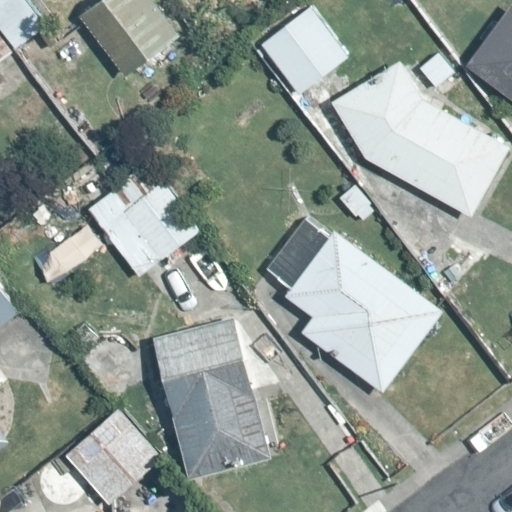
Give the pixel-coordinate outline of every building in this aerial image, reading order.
[(0,0),(0,20),(19,46),(49,24),(30,0),(0,0)] [(184,33),(159,0),(103,0),(84,15),(128,74),(184,33)] [(379,31),(355,0),(306,0),(260,35),(302,90),(379,31)] [(511,8),(471,61),(511,92),(511,8)] [(0,60),(19,46),(0,20),(0,60)] [(511,143),(429,99),(399,52),(330,96),(365,152),(477,211),(511,144),(511,143)] [(202,228),(164,175),(125,204),(112,186),(89,202),(141,272),(202,228)] [(446,309),(338,227),(290,291),(319,313),(308,328),(386,387),(446,309)] [(0,447),(14,437),(0,419),(0,385),(8,379),(0,369),(0,324),(24,305),(0,276),(0,447)] [(273,455),(237,311),(156,332),(192,476),(273,455)] [(164,454),(120,405),(68,451),(113,501),(164,454)]
